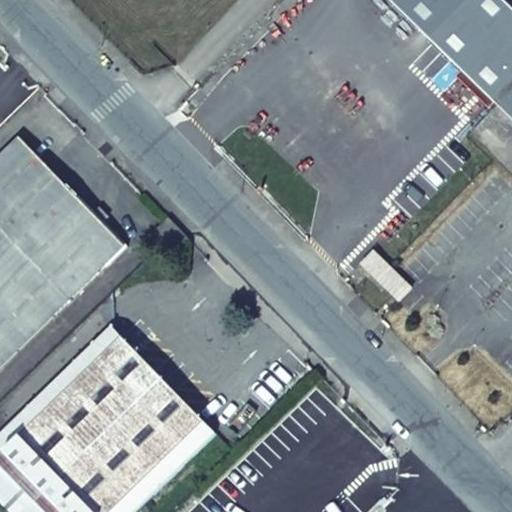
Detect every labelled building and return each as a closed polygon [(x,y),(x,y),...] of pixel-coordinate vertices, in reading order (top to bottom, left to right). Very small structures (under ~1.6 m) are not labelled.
[(511,7),(504,0),(389,0),(511,119),(511,7)] [(0,368),(125,247),(22,140),(0,161),(0,368)] [(178,230),(168,218),(148,239),(159,248),(178,230)] [(189,240),(178,230),(159,248),(170,260),(189,240)] [(411,288),(375,252),(363,266),(400,302),(411,288)] [(136,511),(216,434),(113,326),(0,435),(0,463),(45,511),(136,511)]
